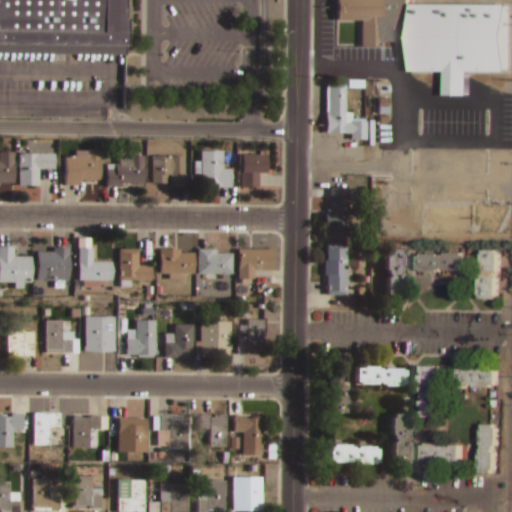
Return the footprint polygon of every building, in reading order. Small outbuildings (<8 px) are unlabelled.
[(0,0),(122,0),(122,19),(125,19),(125,47),(0,45),(0,0)] [(336,0),(407,0),(408,43),(375,43),(375,48),(360,48),(360,20),(336,20),(336,0)] [(327,86),(346,86),(346,115),(353,115),(353,124),(367,124),(367,142),(351,142),(351,136),(327,136),(327,86)] [(65,159),(76,159),(76,153),(89,153),(89,158),(100,158),(100,183),(79,183),(79,188),(65,188),(65,159)] [(0,154),(14,154),(14,185),(0,185),(0,154)] [(201,154),(223,154),(223,172),(232,172),(232,190),(201,190),(201,154)] [(20,156),(55,156),(55,172),(39,172),(39,188),(20,188),(20,156)] [(107,166),(119,166),(119,159),(144,158),(145,186),(121,186),(121,189),(107,189),(107,166)] [(242,159),(267,158),(267,177),(259,177),(259,190),(242,190),(242,159)] [(153,159),(185,159),(185,190),(171,190),(171,178),(167,178),(167,186),(153,186),(153,159)] [(328,210),(328,189),(341,189),(340,240),(323,240),(323,212),(326,212),(326,210),(328,210)] [(0,245),(14,245),(14,255),(31,255),(31,280),(0,280),(0,245)] [(345,294),(345,245),(326,245),(326,261),(323,261),(323,276),(326,276),(325,294),(345,294)] [(36,250),(53,250),(53,246),(69,246),(69,278),(36,278),(36,250)] [(78,246),(92,246),(92,260),(112,260),(112,279),(79,279),(78,246)] [(119,247),(139,247),(139,264),(151,264),(151,279),(131,279),(131,285),(119,285),(119,247)] [(159,248),(180,247),(180,251),(194,251),(194,272),(159,272),(159,248)] [(237,248),(273,247),(273,269),(254,269),(254,277),(237,277),(237,248)] [(198,248),(216,248),(216,252),(233,252),(233,273),(198,273),(198,248)] [(402,298),(402,250),(385,250),(385,298),(402,298)] [(497,300),(497,254),(480,254),(480,300),(497,300)] [(465,274),(465,257),(417,257),(417,274),(465,274)] [(84,315),(114,315),(115,350),(84,350),(84,315)] [(238,336),(248,336),(248,318),(265,318),(265,347),(247,347),(247,350),(238,350),(238,336)] [(43,319),(62,319),(62,338),(72,338),(72,351),(43,351),(43,319)] [(126,337),(136,337),(136,319),(155,319),(155,353),(126,353),(126,337)] [(7,322),(24,322),(24,341),(34,341),(34,354),(23,354),(23,353),(16,353),(16,351),(7,351),(7,322)] [(202,322),(230,322),(230,336),(229,336),(229,351),(212,351),(212,353),(202,353),(202,322)] [(165,333),(175,333),(175,324),(192,324),(192,352),(183,352),(183,354),(175,354),(175,356),(165,356),(165,333)] [(420,368),(420,420),(441,420),(442,369),(420,368)] [(355,370),(355,388),(403,388),(403,370),(355,370)] [(496,371),(457,371),(457,390),(496,390),(496,371)] [(329,414),(346,414),(346,382),(329,382),(329,414)] [(0,415),(11,415),(11,412),(22,412),(22,428),(12,428),(12,446),(0,446),(0,415)] [(33,412),(60,412),(60,425),(50,425),(50,443),(34,444),(33,412)] [(199,413),(210,413),(210,416),(214,416),(214,413),(226,413),(226,445),(209,445),(209,426),(199,426),(199,413)] [(233,414),(245,414),(245,417),(262,417),(262,449),(243,449),(243,430),(233,430),(233,414)] [(72,415),(107,415),(107,428),(89,428),(89,446),(73,446),(72,415)] [(152,415),(181,415),(181,418),(186,418),(186,432),(187,432),(187,447),(169,447),(169,445),(157,445),(157,429),(152,429),(152,415)] [(390,464),(409,464),(409,416),(390,416),(390,464)] [(119,418),(145,418),(145,450),(129,450),(129,431),(119,431),(119,418)] [(479,476),(496,476),(496,427),(479,427),(479,476)] [(377,465),(377,444),(328,444),(328,465),(377,465)] [(421,466),(459,466),(459,445),(421,445),(421,466)] [(73,475),(91,475),(91,488),(103,488),(103,494),(101,494),(101,507),(91,507),(91,505),(73,505),(73,475)] [(233,495),(244,495),(244,477),(260,476),(260,509),(251,509),(251,506),(244,506),(244,508),(233,508),(233,495)] [(33,478),(49,478),(49,497),(59,497),(59,509),(33,510),(33,478)] [(118,497),(128,497),(128,479),(144,479),(144,510),(118,510),(118,497)] [(198,498),(208,498),(208,479),(226,479),(226,494),(224,494),(224,509),(208,509),(208,511),(198,511),(198,498)] [(0,511),(0,480),(9,480),(9,492),(19,492),(19,511),(0,511)] [(160,511),(160,501),(170,501),(170,482),(187,482),(187,511),(160,511)]
